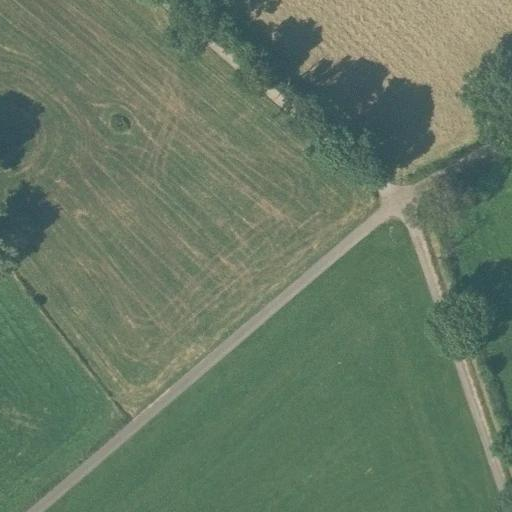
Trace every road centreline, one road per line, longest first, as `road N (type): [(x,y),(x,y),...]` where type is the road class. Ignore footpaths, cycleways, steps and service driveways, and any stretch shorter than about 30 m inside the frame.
road 1 (track): [(397,202),(35,511)]
road 2 (track): [(397,202),(418,229),(511,507)]
road 3 (track): [(162,0),(397,202)]
road 4 (track): [(511,138),(397,202)]
